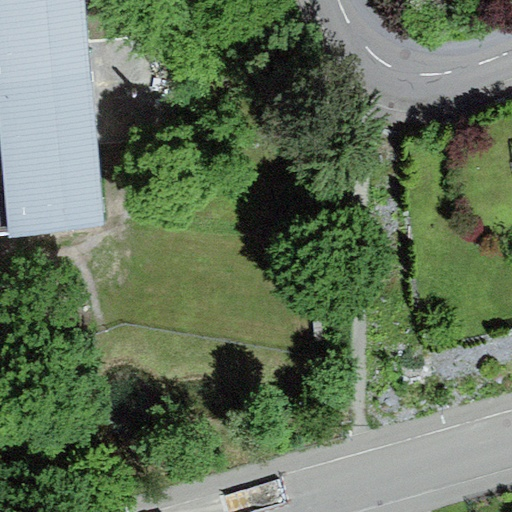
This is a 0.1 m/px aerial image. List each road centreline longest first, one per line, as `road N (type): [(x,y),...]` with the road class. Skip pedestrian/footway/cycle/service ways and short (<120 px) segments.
road 1 (residential): [(511,443),(270,511)]
road 2 (residential): [(511,52),(468,70),(400,68),(340,0)]
